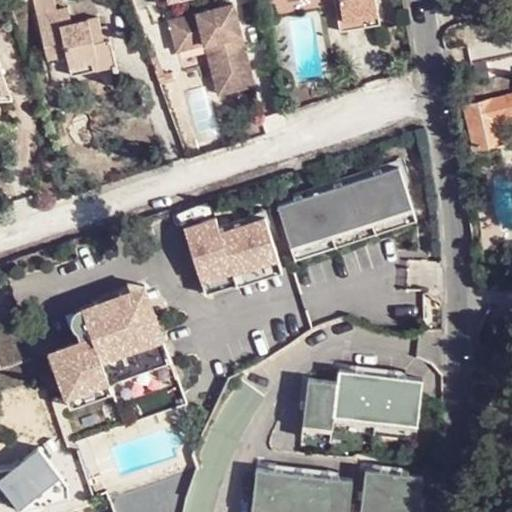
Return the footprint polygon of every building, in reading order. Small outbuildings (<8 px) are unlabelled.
[(55,0),(33,0),(32,0),(46,59),(70,58),(73,67),(114,56),(111,39),(105,41),(99,18),(77,23),(71,7),(58,9),(55,0)] [(236,0),(234,0),(172,16),(180,47),(208,40),(212,59),(228,55),(236,86),(257,81),(236,0)] [(337,0),(340,23),(379,18),(375,0),(337,0)] [(228,55),(212,59),(220,90),(236,86),(228,55)] [(114,56),(73,67),(77,79),(118,69),(114,56)] [(511,88),(465,99),(475,142),(504,135),(498,114),(511,111),(511,88)] [(275,197),(291,254),(414,220),(399,163),(275,197)] [(214,211),(180,221),(200,286),(279,263),(263,210),(218,223),(214,211)] [(140,315),(49,350),(55,370),(48,372),(56,395),(92,383),(93,385),(155,363),(140,315)] [(155,363),(93,385),(93,387),(96,396),(159,374),(155,363)] [(337,412),(421,422),(426,377),(343,368),(341,380),(312,377),(307,422),(336,425),(337,412)] [(92,383),(56,395),(57,400),(93,387),(93,385),(92,383)] [(337,412),(336,425),(420,435),(421,422),(337,412)] [(336,425),(307,422),(305,435),(334,438),(336,425)] [(294,511),(352,511),(357,477),(261,467),(256,508),(294,511)] [(364,511),(365,511),(422,511),(427,474),(370,467),(364,511)]
